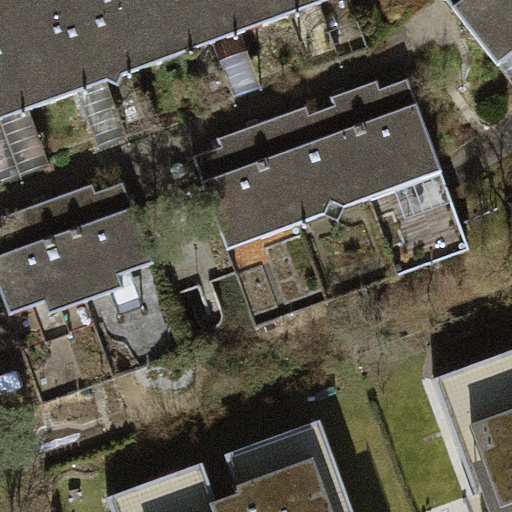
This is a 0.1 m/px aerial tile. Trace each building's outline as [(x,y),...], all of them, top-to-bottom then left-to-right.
[(71,0),(37,0),(0,12),(0,146),(108,112),(71,0)] [(207,0),(72,0),(108,108),(230,68),(207,0)] [(336,0),(208,0),(229,63),(345,28),(336,0)] [(336,0),(345,28),(432,0),(336,0)] [(511,0),(497,0),(511,19),(511,0)] [(447,73),(216,158),(255,264),(486,180),(447,73)] [(136,184),(0,232),(0,288),(24,354),(177,298),(136,184)] [(511,511),(511,360),(432,384),(470,511),(511,511)] [(369,511),(340,424),(103,503),(105,511),(369,511)]
